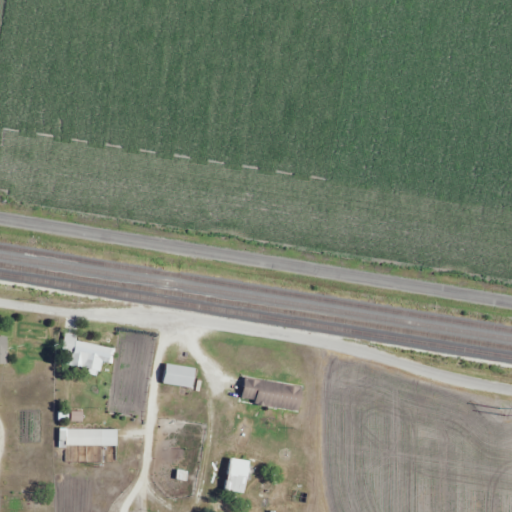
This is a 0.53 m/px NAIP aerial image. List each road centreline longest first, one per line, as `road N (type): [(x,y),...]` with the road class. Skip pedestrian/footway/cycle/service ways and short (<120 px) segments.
road 1 (residential): [(511,302),(0,219)]
road 2 (residential): [(511,395),(425,380),(347,346),(165,319)]
